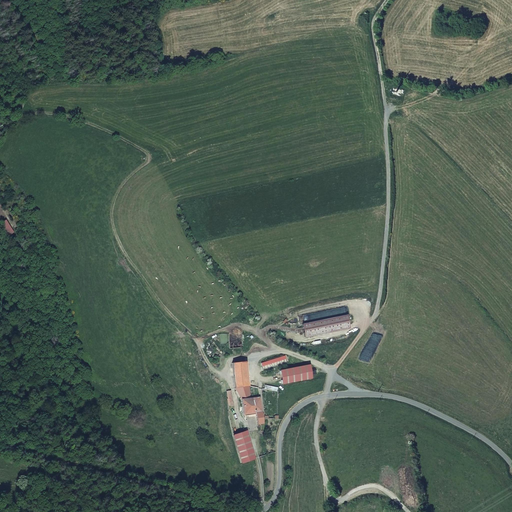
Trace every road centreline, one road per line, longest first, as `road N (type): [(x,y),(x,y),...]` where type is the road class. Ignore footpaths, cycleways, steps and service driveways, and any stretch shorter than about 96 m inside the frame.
road 1 (track): [(386,0),(373,21),(388,166),(380,289),(374,317),(332,371),(324,396)]
road 2 (track): [(199,338),(166,311),(114,232),(117,191),(147,162),(146,152),(58,113),(32,112),(0,132)]
road 3 (residential): [(260,511),(276,493),(284,423),(311,398),(407,399),(511,460)]
road 4 (residential): [(0,442),(242,511)]
road 5 (track): [(359,393),(247,326),(199,338)]
